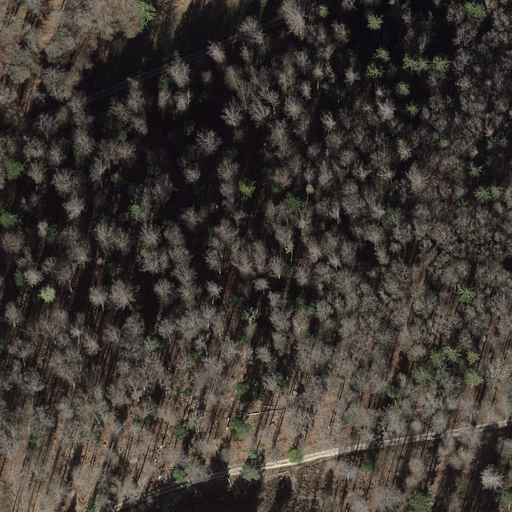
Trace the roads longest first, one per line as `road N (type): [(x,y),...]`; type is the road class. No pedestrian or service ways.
road 1 (track): [(112,511),(206,481),(511,420)]
road 2 (track): [(304,0),(0,133)]
